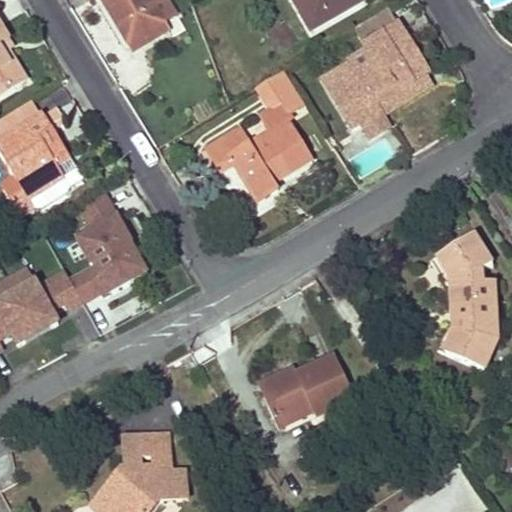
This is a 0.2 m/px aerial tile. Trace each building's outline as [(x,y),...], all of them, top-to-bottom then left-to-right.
[(103,0),(130,44),(165,23),(179,15),(169,0),(103,0)] [(361,3),(359,0),(293,0),(312,32),(361,3)] [(389,9),(356,29),(369,49),(349,61),(351,65),(324,82),(353,131),(362,126),(371,140),(389,129),(383,118),(377,108),(414,85),(396,53),(410,44),(389,9)] [(165,23),(130,44),(134,52),(169,30),(165,23)] [(0,97),(25,82),(3,45),(10,41),(0,25),(0,97)] [(377,108),(383,118),(436,86),(410,44),(396,53),(414,85),(377,108)] [(285,72),(256,90),(270,113),(262,118),(271,133),(249,146),(241,132),(209,151),(222,172),(234,165),(258,205),(279,192),(274,185),(311,163),(289,126),(291,124),(289,119),(307,108),(285,72)] [(18,184),(4,193),(17,213),(21,220),(36,211),(30,202),(66,180),(59,167),(42,140),(54,132),(45,117),(0,144),(0,155),(14,178),(18,184)] [(54,132),(42,140),(59,167),(71,159),(54,132)] [(14,178),(0,186),(4,193),(18,184),(14,178)] [(17,213),(4,193),(0,195),(0,202),(9,218),(17,213)] [(151,275),(107,193),(78,209),(90,232),(74,241),(90,270),(73,279),(88,309),(102,334),(119,325),(105,299),(121,291),(151,275)] [(453,334),(444,356),(483,373),(495,345),(492,285),(482,285),(480,275),(490,268),(472,240),(460,246),(463,253),(447,263),(457,281),(460,334),(453,334)] [(450,286),(453,334),(460,334),(457,281),(447,263),(463,253),(460,246),(431,265),(446,288),(450,286)] [(0,355),(3,354),(0,348),(0,345),(11,340),(17,349),(61,325),(56,315),(67,308),(72,316),(86,308),(82,300),(66,272),(41,286),(30,267),(0,283),(0,355)] [(436,353),(444,356),(453,334),(445,331),(436,353)] [(258,388),(274,422),(309,407),(313,416),(316,421),(354,403),(333,358),(296,376),(294,371),(258,388)] [(309,407),(274,422),(279,431),(313,416),(309,407)] [(122,471),(106,492),(123,505),(117,511),(153,511),(161,504),(187,501),(185,473),(171,474),(167,435),(139,438),(142,459),(153,458),(154,468),(127,470),(122,471)] [(139,438),(124,440),(127,470),(154,468),(153,458),(142,459),(139,438)] [(106,492),(93,509),(96,511),(117,511),(123,505),(106,492)]
